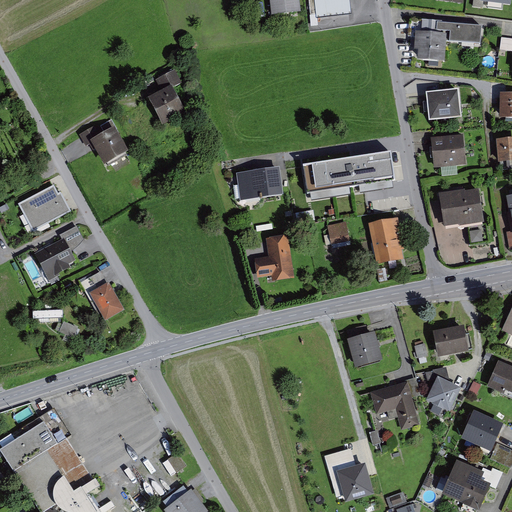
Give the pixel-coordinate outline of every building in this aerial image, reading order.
[(302,12),(300,0),(271,0),(273,16),(302,12)] [(316,0),(318,18),(356,14),(354,0),(316,0)] [(423,32),(417,32),(416,51),(420,51),(420,60),(447,62),(449,35),(440,34),(440,31),(452,31),(451,42),(483,44),(484,27),(444,24),(444,21),(424,20),(423,32)] [(501,49),(511,50),(511,38),(503,37),(501,49)] [(173,86),(149,98),(164,127),(188,114),(173,86)] [(460,89),(428,93),(431,122),(463,118),(460,89)] [(511,94),(502,94),(502,119),(511,119),(511,94)] [(88,148),(93,144),(106,166),(129,153),(115,128),(101,136),(96,127),(81,136),(88,148)] [(466,137),(432,139),(434,167),(468,166),(466,137)] [(511,139),(499,140),(501,163),(511,162),(511,139)] [(397,181),(393,154),(305,167),(309,194),(397,181)] [(280,166),(239,173),(243,201),(285,194),(280,166)] [(55,186),(20,205),(35,233),(73,212),(63,192),(59,194),(55,186)] [(481,191),(442,198),(447,229),(487,223),(481,191)] [(400,219),(371,226),(379,265),(408,258),(400,219)] [(332,247),(351,245),(349,222),(330,224),(332,247)] [(482,230),(470,231),(471,242),(483,241),(482,230)] [(79,232),(35,256),(49,280),(79,264),(71,251),(85,243),(79,232)] [(287,236),(267,239),(270,259),(257,261),(260,279),(273,277),(273,282),(294,279),(287,236)] [(102,272),(82,284),(101,316),(104,314),(109,322),(126,312),(102,272)] [(34,311),(35,318),(64,317),(64,310),(34,311)] [(62,332),(75,338),(79,329),(66,323),(62,332)] [(369,325),(349,330),(352,340),(349,340),(357,369),(384,362),(376,332),(371,334),(369,325)] [(472,351),(466,325),(434,332),(439,358),(472,351)] [(511,365),(502,361),(490,388),(506,395),(508,391),(511,392),(511,365)] [(406,383),(372,393),(378,415),(389,412),(392,421),(400,419),(403,431),(421,426),(414,399),(423,396),(418,378),(406,381),(406,383)] [(464,389),(441,378),(429,402),(434,405),(430,412),(439,416),(442,410),(451,414),(464,389)] [(505,425),(476,412),(463,439),(493,453),(505,425)] [(43,422),(3,449),(46,511),(102,511),(86,489),(78,494),(48,451),(58,444),(43,422)] [(484,471),(459,461),(444,496),(462,503),(462,505),(477,511),(481,511),(493,487),(497,489),(504,473),(495,469),(493,472),(485,468),(484,471)] [(368,462),(338,471),(347,502),(377,493),(368,462)] [(193,487),(167,509),(169,511),(207,511),(211,509),(193,487)] [(403,494),(390,499),(393,508),(407,502),(403,494)]
